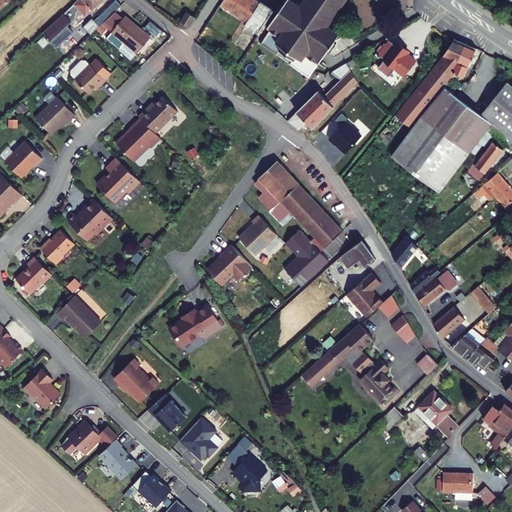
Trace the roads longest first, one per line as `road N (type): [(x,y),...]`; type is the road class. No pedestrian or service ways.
road 1 (residential): [(511,406),(440,344),(327,166),(285,129)]
road 2 (residential): [(0,293),(224,511)]
road 3 (residential): [(175,46),(78,139),(46,204),(0,251)]
road 4 (residential): [(285,129),(195,252)]
road 5 (residential): [(285,129),(214,88),(175,46)]
